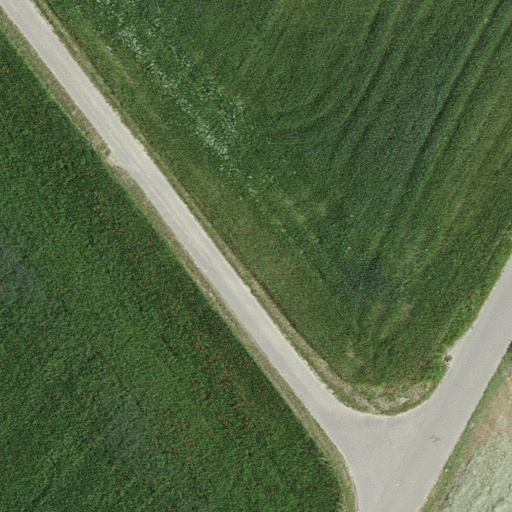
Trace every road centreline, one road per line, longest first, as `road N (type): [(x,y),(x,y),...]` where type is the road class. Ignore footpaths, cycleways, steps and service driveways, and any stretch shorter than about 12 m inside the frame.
road 1 (track): [(402,505),(12,0)]
road 2 (unclassified): [(511,306),(398,511)]
